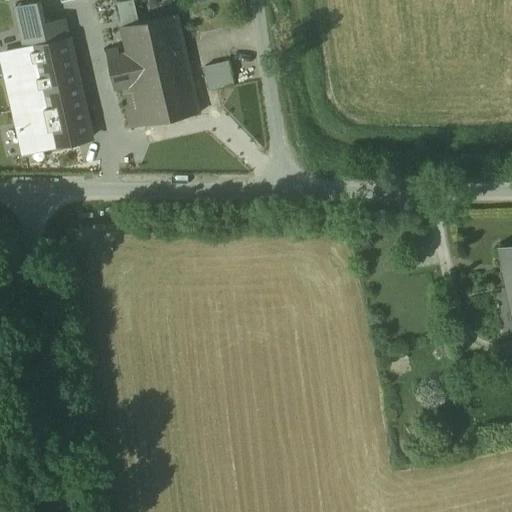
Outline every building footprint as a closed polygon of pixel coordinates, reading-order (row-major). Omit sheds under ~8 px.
[(53,0),(17,8),(26,50),(1,54),(23,152),(88,138),(57,0),(53,0)] [(119,0),(113,1),(119,24),(138,20),(133,0),(119,0)] [(176,15),(120,27),(126,54),(127,59),(183,47),(176,15)] [(197,114),(183,47),(127,59),(126,54),(106,58),(113,89),(119,88),(128,129),(197,114)] [(196,69),(200,90),(233,85),(230,63),(196,69)] [(511,246),(499,248),(507,288),(511,286),(511,246)]
